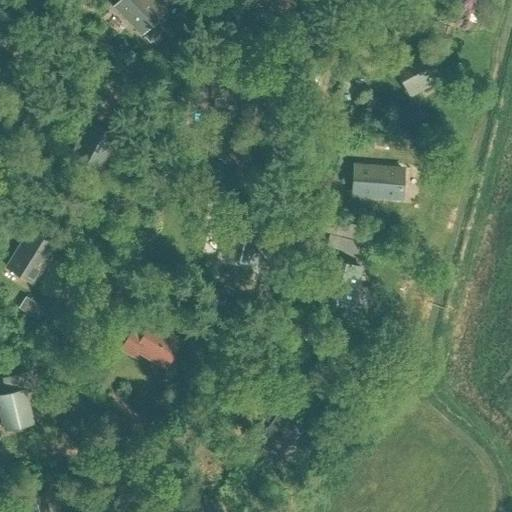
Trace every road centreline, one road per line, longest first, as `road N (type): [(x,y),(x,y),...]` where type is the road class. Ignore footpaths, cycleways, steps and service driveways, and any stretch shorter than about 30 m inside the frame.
road 1 (track): [(343,0),(262,329),(122,511)]
road 2 (track): [(25,0),(23,118),(0,166)]
